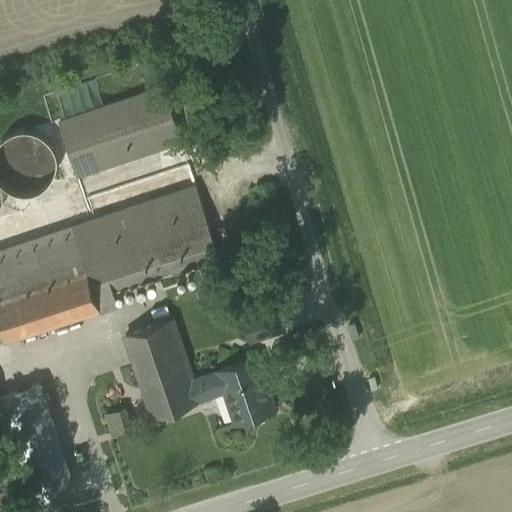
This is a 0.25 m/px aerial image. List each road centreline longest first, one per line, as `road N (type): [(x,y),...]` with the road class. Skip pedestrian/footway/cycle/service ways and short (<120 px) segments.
road 1 (unclassified): [(251,0),(380,461)]
road 2 (tertiary): [(216,511),(380,461)]
road 3 (tertiary): [(380,461),(511,419)]
